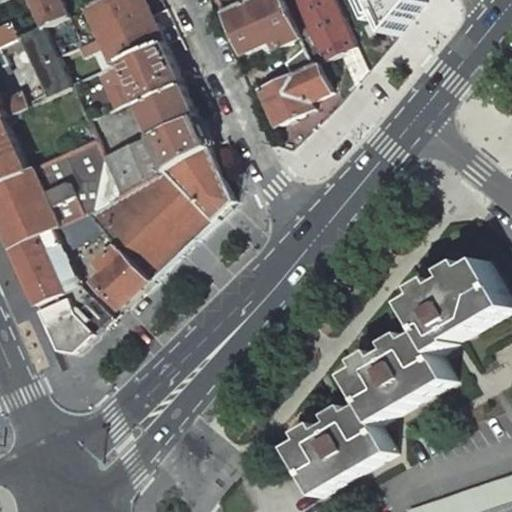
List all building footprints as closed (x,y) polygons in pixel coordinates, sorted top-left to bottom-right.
[(74,19),(65,0),(35,0),(42,13),(49,31),(74,19)] [(156,16),(148,0),(113,0),(94,9),(100,23),(95,25),(97,30),(102,28),(107,38),(156,16)] [(260,0),(225,0),(232,13),(260,0)] [(290,64),(295,77),(310,70),(323,64),(344,55),(361,48),(339,0),(260,0),(232,13),(251,55),(279,42),(283,50),(298,43),(302,52),(290,64)] [(339,0),(372,71),(430,0),(339,0)] [(49,31),(42,13),(13,26),(0,31),(0,52),(16,45),(24,42),(26,41),(49,31)] [(169,45),(156,16),(107,38),(110,44),(104,46),(107,52),(112,50),(120,66),(128,63),(169,45)] [(87,47),(74,19),(49,31),(62,59),(87,47)] [(62,59),(49,31),(26,41),(54,100),(77,90),(75,86),(62,59)] [(18,50),(16,45),(0,52),(0,124),(17,117),(32,110),(25,93),(11,100),(8,105),(5,97),(10,96),(8,91),(3,93),(0,86),(0,71),(12,66),(8,56),(18,50)] [(204,120),(169,45),(128,63),(161,139),(204,120)] [(372,71),(361,48),(344,55),(360,85),(372,71)] [(336,93),(323,64),(310,70),(295,77),(267,90),(284,127),(319,110),(316,103),(336,93)] [(19,121),(17,117),(0,124),(0,189),(33,174),(12,125),(19,121)] [(100,211),(217,148),(204,120),(161,139),(110,161),(108,172),(100,204),(100,211)] [(110,161),(102,142),(69,157),(82,184),(108,172),(110,161)] [(242,203),(217,148),(100,211),(93,215),(108,230),(125,247),(159,282),(242,203)] [(51,196),(40,171),(33,174),(0,189),(0,208),(19,250),(62,229),(93,215),(100,211),(100,204),(86,209),(73,179),(68,182),(70,187),(51,196)] [(108,230),(93,215),(62,229),(71,251),(108,230)] [(71,251),(62,229),(19,250),(45,307),(71,295),(55,260),(71,251)] [(159,282),(125,247),(105,267),(113,275),(103,284),(129,311),(159,282)] [(299,450),(326,501),(402,456),(386,429),(411,414),(462,383),(447,358),(462,350),(461,347),(484,333),(511,316),(511,296),(492,262),(438,295),(418,307),(434,335),(370,372),(357,379),(374,407),(299,450)] [(87,286),(83,279),(78,282),(81,290),(87,286)] [(45,307),(65,353),(82,355),(119,320),(87,286),(81,290),(71,295),(45,307)] [(30,321),(22,325),(30,341),(37,338),(30,321)] [(411,511),(494,511),(511,506),(511,477),(479,489),(411,511)]
